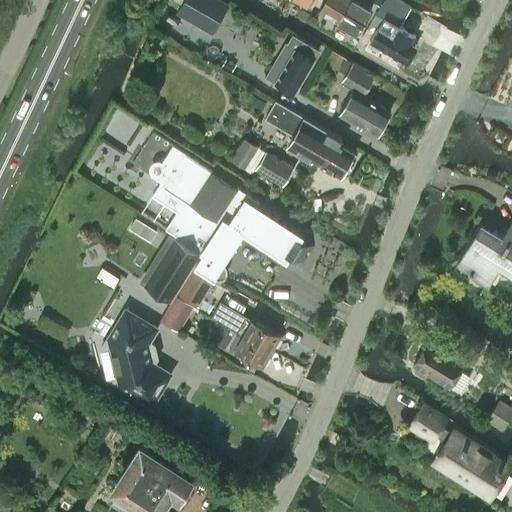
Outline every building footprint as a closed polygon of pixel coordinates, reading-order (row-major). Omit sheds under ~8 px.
[(184,0),(176,14),(211,34),(227,6),(216,0),(184,0)] [(323,0),(318,9),(338,20),(349,0),(323,0)] [(349,0),(338,20),(357,32),(371,7),(363,3),(364,0),(349,0)] [(377,27),(369,40),(406,61),(416,44),(411,42),(415,35),(399,25),(411,6),(399,0),(382,0),(380,5),(370,22),(377,27)] [(286,40),(265,75),(275,81),(275,80),(294,91),(319,48),(302,38),(293,33),(287,41),(286,40)] [(390,110),(362,93),(373,74),(353,62),(341,81),(353,88),(339,112),(376,134),(390,110)] [(287,145),(311,159),(312,156),(340,173),(341,171),(347,171),(351,165),(348,159),(354,150),(340,141),(342,138),(275,98),(265,116),(294,134),(287,145)] [(257,145),(245,137),(232,159),(245,166),(257,145)] [(151,164),(151,167),(152,170),(154,172),(162,177),(154,191),(178,207),(165,227),(202,251),(201,252),(193,264),(214,277),(219,278),(224,276),(227,272),(227,266),(225,261),(221,259),(242,226),(288,256),(291,251),(304,260),(315,243),(302,235),(304,231),(258,201),(259,200),(181,149),(173,143),(162,160),(159,159),(157,159),(154,160),(152,162),(151,164)] [(255,167),(283,183),(294,166),(266,150),(255,167)] [(501,263),(504,263),(507,262),(509,260),(511,261),(511,219),(503,235),(482,222),(457,262),(487,280),(498,262),(501,263)] [(172,299),(193,264),(201,252),(174,235),(144,282),(172,299)] [(197,305),(213,280),(192,268),(177,293),(197,305)] [(161,319),(178,330),(193,305),(176,294),(161,319)] [(212,315),(217,319),(218,318),(233,327),(271,349),(280,333),(252,318),(249,324),(240,319),(243,313),(220,300),(212,315)] [(127,306),(108,338),(113,360),(112,361),(113,364),(114,364),(117,378),(128,385),(127,387),(130,389),(131,387),(151,399),(167,372),(153,363),(146,338),(155,324),(127,306)] [(217,319),(207,336),(228,348),(230,345),(234,347),(234,348),(262,364),(271,349),(233,327),(218,318),(217,319)] [(416,371),(423,375),(426,374),(427,372),(449,385),(465,360),(429,337),(413,363),(417,365),(416,371)] [(436,434),(442,425),(447,417),(423,402),(409,424),(433,439),(436,434)] [(487,418),(502,428),(508,417),(494,408),(487,418)] [(436,434),(445,440),(432,460),(490,496),(510,464),(453,428),(451,430),(442,425),(436,434)] [(188,490),(192,483),(191,477),(189,476),(190,474),(174,463),(177,459),(167,453),(164,457),(157,453),(160,448),(150,442),(147,446),(141,442),(126,465),(124,468),(114,484),(119,488),(112,499),(133,511),(148,511),(151,508),(156,511),(171,487),(179,492),(188,490)]
